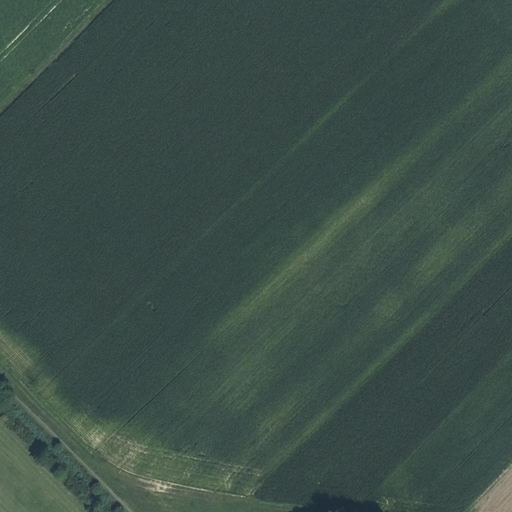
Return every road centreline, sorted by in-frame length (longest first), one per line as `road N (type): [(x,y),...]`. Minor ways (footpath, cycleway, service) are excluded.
road 1 (track): [(309,511),(93,476)]
road 2 (track): [(0,382),(127,511)]
road 3 (track): [(114,0),(0,114)]
